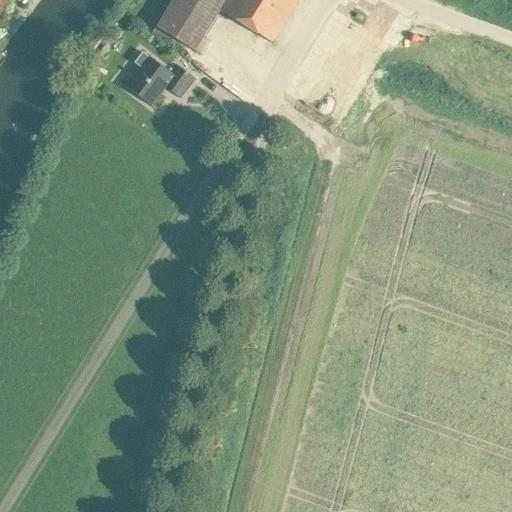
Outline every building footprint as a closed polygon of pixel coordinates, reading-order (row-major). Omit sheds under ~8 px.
[(0,0),(0,16),(11,0),(0,0)] [(173,0),(156,28),(193,51),(224,0),(173,0)] [(227,0),(220,12),(271,43),(298,0),(227,0)] [(348,67),(358,76),(368,63),(344,44),(339,50),(353,61),(348,67)] [(169,74),(141,53),(133,64),(138,68),(125,86),(119,82),(118,83),(156,111),(151,106),(160,94),(159,92),(163,86),(180,99),(195,79),(176,65),(169,74)]
